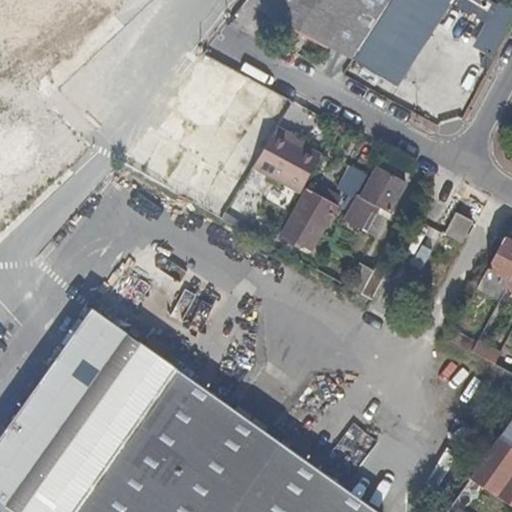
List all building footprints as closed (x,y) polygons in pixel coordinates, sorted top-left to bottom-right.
[(0,0),(0,238),(92,153),(47,105),(44,94),(146,0),(0,0)] [(249,0),(356,57),(392,0),(249,0)] [(393,0),(373,33),(374,33),(407,53),(408,54),(441,0),(393,0)] [(511,4),(503,0),(501,0),(478,45),(493,53),(511,17),(511,4)] [(359,58),(392,79),(407,53),(374,33),(359,58)] [(281,122),(257,163),(306,188),(326,150),(307,140),(309,137),(281,122)] [(345,181),(361,189),(374,165),(358,156),(345,181)] [(363,192),(349,218),(364,226),(375,205),(384,210),(387,206),(393,209),(408,180),(379,165),(364,193),(363,192)] [(305,241),(315,246),(339,202),(332,199),(337,190),(321,182),(317,190),(309,186),(286,229),(288,230),(285,235),(303,245),(305,241)] [(343,194),(337,190),(332,199),(339,202),(343,194)] [(380,234),(393,209),(387,206),(384,210),(375,205),(364,226),(380,234)] [(457,208),(447,227),(463,235),(473,217),(457,208)] [(511,235),(507,232),(490,263),(504,271),(501,277),(511,283),(511,235)] [(364,258),(352,281),(366,289),(376,294),(392,266),(381,260),(378,266),(364,258)] [(379,511),(380,510),(82,313),(0,435),(0,509),(4,511),(379,511)] [(476,340),(469,353),(492,364),(498,351),(476,340)] [(511,437),(504,432),(476,473),(511,496),(511,437)] [(473,480),(469,486),(474,489),(478,483),(473,480)]
